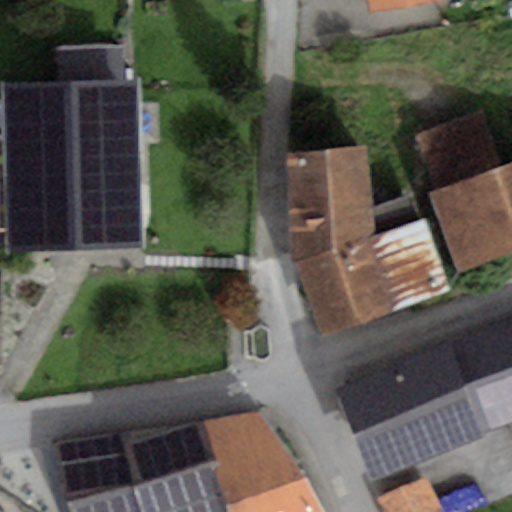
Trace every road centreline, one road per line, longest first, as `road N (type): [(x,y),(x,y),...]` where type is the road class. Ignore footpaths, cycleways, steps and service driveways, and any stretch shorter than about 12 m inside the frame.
road 1 (residential): [(296,381),(276,243),(281,0)]
road 2 (residential): [(296,381),(0,438)]
road 3 (residential): [(296,381),(511,312)]
road 4 (residential): [(351,511),(296,381)]
